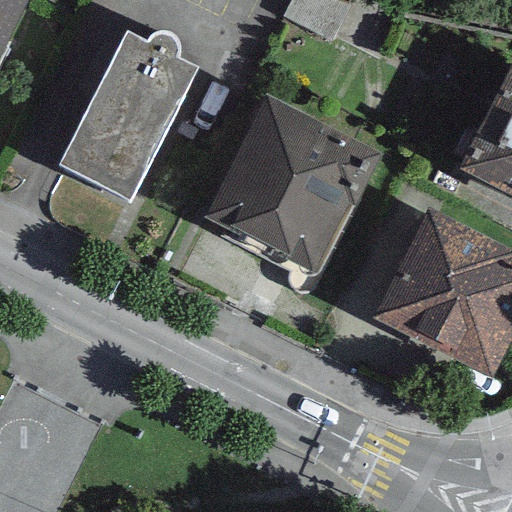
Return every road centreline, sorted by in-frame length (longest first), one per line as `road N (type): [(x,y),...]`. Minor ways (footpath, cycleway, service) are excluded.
road 1 (residential): [(0,264),(500,511)]
road 2 (unknown): [(108,319),(0,508)]
